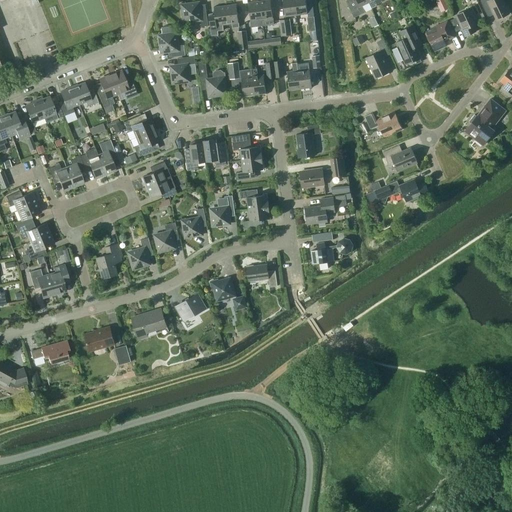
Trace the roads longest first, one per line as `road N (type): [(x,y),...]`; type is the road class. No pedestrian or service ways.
road 1 (unclassified): [(304,511),(309,465),(300,434),(278,409),(249,396),(0,460)]
road 2 (residential): [(91,309),(164,287),(235,248),(291,242)]
road 3 (residential): [(138,42),(176,122),(273,111)]
road 4 (residential): [(72,234),(135,207),(124,180),(55,208)]
road 5 (residential): [(0,96),(138,42)]
road 6 (residential): [(291,242),(273,111)]
road 7 (residential): [(273,111),(402,93)]
